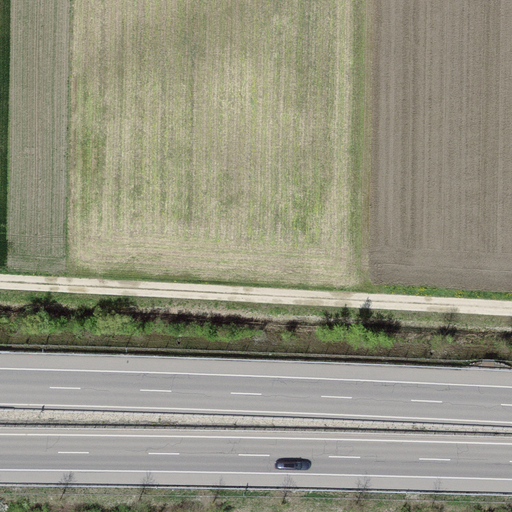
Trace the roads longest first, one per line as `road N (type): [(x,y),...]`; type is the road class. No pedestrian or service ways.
road 1 (track): [(0,285),(511,315)]
road 2 (motorway): [(511,405),(0,387)]
road 3 (motorway): [(0,452),(511,461)]
